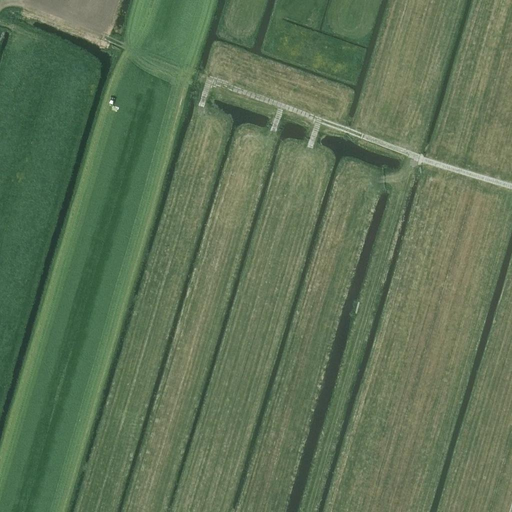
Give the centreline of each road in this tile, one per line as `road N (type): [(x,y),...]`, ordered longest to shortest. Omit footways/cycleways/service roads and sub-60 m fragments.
road 1 (track): [(209,79),(27,4),(0,8)]
road 2 (track): [(413,156),(318,120),(309,147)]
